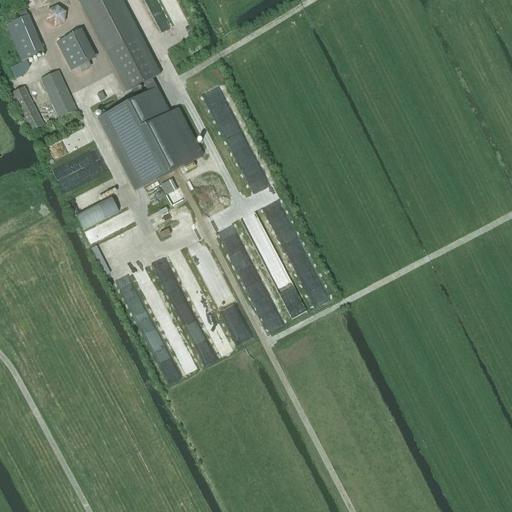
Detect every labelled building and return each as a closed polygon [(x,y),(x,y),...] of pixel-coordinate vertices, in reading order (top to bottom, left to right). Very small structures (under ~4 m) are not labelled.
[(31,0),(36,9),(56,0),(31,0)] [(140,36),(121,0),(77,0),(105,54),(106,54),(126,92),(130,90),(135,87),(143,83),(151,79),(160,75),(140,36)] [(48,11),(46,21),(55,28),(64,23),(66,13),(57,7),(48,11)] [(21,62),(43,53),(27,16),(5,25),(21,62)] [(72,35),(56,43),(71,71),(87,63),(72,35)] [(58,119),(76,111),(57,72),(40,80),(58,119)] [(169,114),(151,79),(143,83),(148,93),(97,119),(134,192),(202,157),(177,109),(169,114)] [(31,132),(43,125),(23,88),(10,94),(31,132)] [(101,93),(96,95),(99,102),(104,100),(101,93)] [(167,230),(159,234),(161,240),(170,235),(167,230)]
